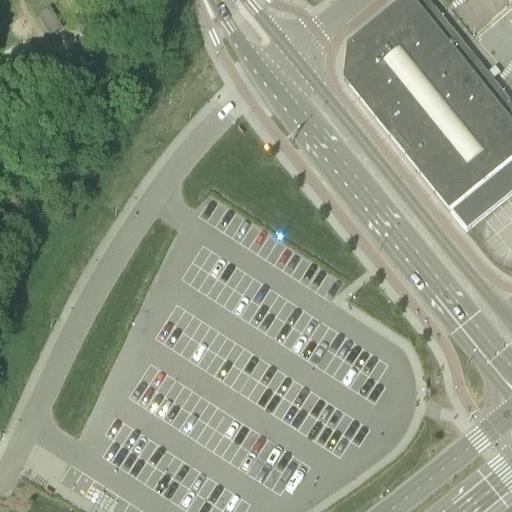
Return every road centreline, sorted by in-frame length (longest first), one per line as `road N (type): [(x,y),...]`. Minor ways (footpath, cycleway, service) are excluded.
road 1 (residential): [(263,76),(198,138),(138,220),(0,474)]
road 2 (tertiary): [(263,76),(511,383)]
road 3 (tertiary): [(511,325),(289,53)]
road 4 (primary): [(511,413),(387,511)]
